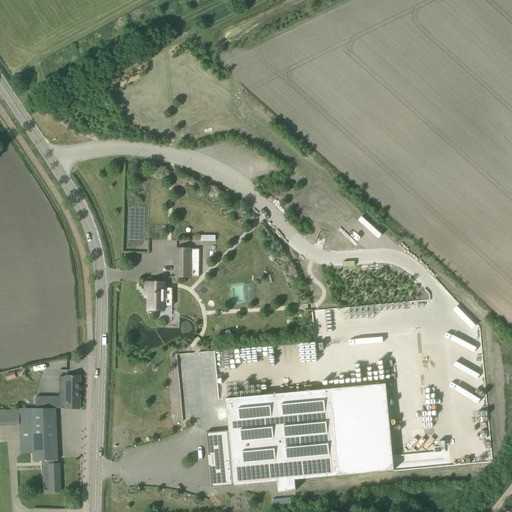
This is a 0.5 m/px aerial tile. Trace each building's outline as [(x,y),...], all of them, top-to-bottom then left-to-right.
[(190,277),(190,249),(176,249),(176,277),(190,277)] [(149,293),(148,310),(165,311),(165,283),(146,282),(146,293),(149,293)] [(5,375),(7,380),(16,377),(14,372),(5,375)] [(61,403),(65,403),(65,408),(80,409),(80,376),(59,376),(59,389),(61,389),(61,403)] [(229,431),(206,433),(208,456),(211,455),(212,465),(209,465),(211,488),(277,481),(278,492),(295,491),(294,480),(394,470),(386,384),(225,399),(229,431)] [(55,397),(36,397),(36,409),(43,409),(55,408),(55,397)] [(36,409),(32,409),(34,462),(48,461),(56,461),(56,460),(58,460),(55,408),(43,409),(36,409)] [(398,453),(404,453),(401,425),(395,426),(398,453)] [(390,479),(390,485),(458,480),(456,455),(425,458),(426,477),(390,479)] [(48,475),(43,476),(44,492),(49,492),(50,492),(60,492),(59,464),(57,464),(56,461),(48,461),(48,475)]
